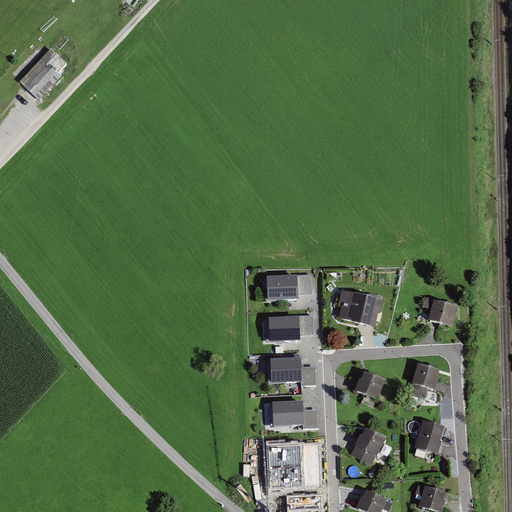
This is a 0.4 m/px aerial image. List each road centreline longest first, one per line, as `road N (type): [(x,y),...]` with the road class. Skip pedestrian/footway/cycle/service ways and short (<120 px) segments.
road 1 (residential): [(335,511),(335,359),(438,349),(456,366),(468,511)]
road 2 (unclassified): [(207,487),(86,366),(0,261)]
road 3 (track): [(0,161),(156,0)]
